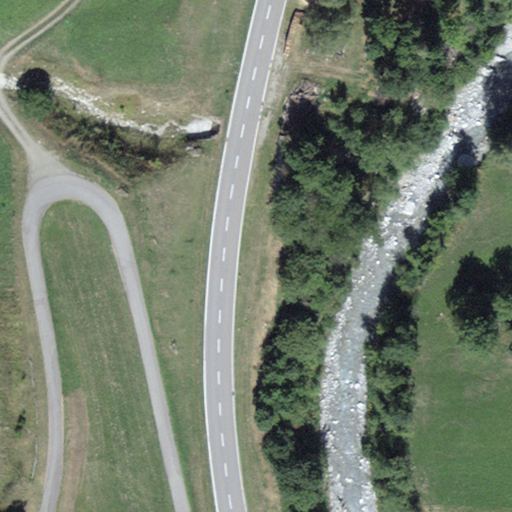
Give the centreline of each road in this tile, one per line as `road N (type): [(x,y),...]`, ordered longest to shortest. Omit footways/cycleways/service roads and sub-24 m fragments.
road 1 (tertiary): [(274,0),(230,248),(230,450),(238,511)]
road 2 (residential): [(185,511),(170,409),(127,244),(106,202),(62,187)]
road 3 (residential): [(56,511),(65,429),(35,225),(48,192),(62,187)]
